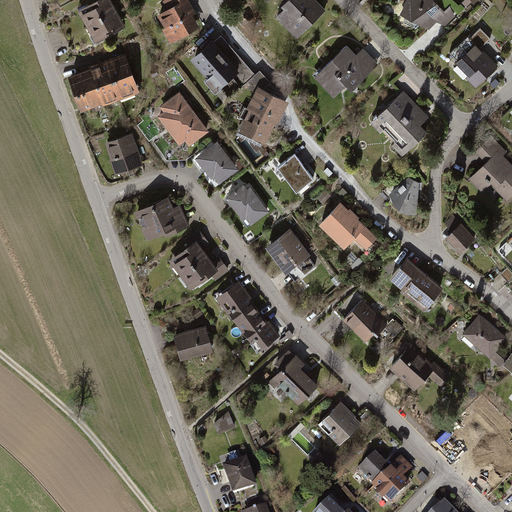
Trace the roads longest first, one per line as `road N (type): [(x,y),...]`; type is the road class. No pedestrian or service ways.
road 1 (residential): [(96,199),(177,177),(192,182),(303,332),(484,511)]
road 2 (residential): [(96,199),(208,511)]
road 3 (track): [(0,355),(80,426),(151,511)]
road 4 (residential): [(26,0),(96,199)]
road 5 (residential): [(462,126),(343,0)]
road 6 (residential): [(462,126),(438,163),(432,253)]
